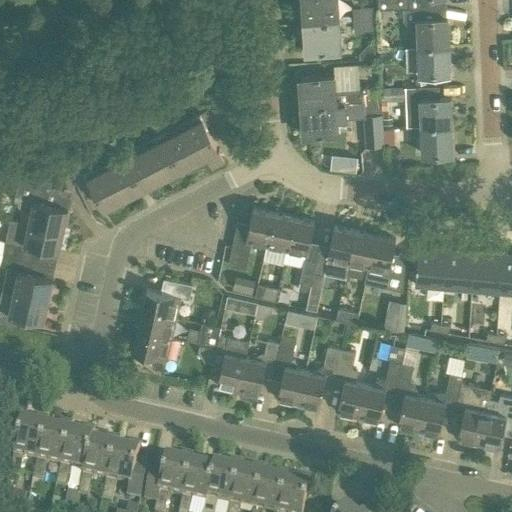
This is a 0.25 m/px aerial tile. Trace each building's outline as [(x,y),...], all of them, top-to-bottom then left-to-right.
[(304,0),(306,22),(339,20),(337,0),(304,0)] [(353,20),(374,18),(374,5),(352,6),(353,20)] [(479,19),(479,10),(458,11),(458,20),(479,19)] [(417,46),(449,44),(448,17),(416,18),(417,46)] [(374,18),(353,20),(354,32),(375,31),(374,18)] [(339,20),(306,22),(308,52),(340,50),(339,20)] [(384,36),(367,38),(370,59),(387,57),(384,36)] [(449,44),(417,46),(419,73),(450,72),(449,44)] [(303,106),(382,100),(381,88),(362,89),(362,86),(335,88),(334,74),(301,76),(303,106)] [(421,125),(452,124),(451,97),(416,98),(415,85),(382,87),(383,100),(406,99),(407,125),(421,125)] [(382,100),(303,106),(305,135),(338,133),(338,119),(365,117),(367,145),(383,144),(382,126),(383,126),(382,100)] [(180,121),(197,153),(205,149),(212,164),(225,158),(214,136),(223,132),(210,106),(180,121)] [(178,163),(197,153),(180,121),(161,131),(178,163)] [(452,124),(421,125),(422,153),(453,152),(452,124)] [(159,173),(178,163),(161,131),(142,140),(159,173)] [(139,183),(159,173),(142,140),(123,150),(139,183)] [(120,193),(139,183),(123,150),(103,160),(120,193)] [(102,202),(120,193),(103,160),(84,170),(103,208),(104,207),(102,202)] [(28,222),(62,229),(67,206),(45,201),(49,185),(19,178),(14,198),(20,208),(31,210),(28,221),(28,222)] [(265,246),(273,212),(252,207),(244,242),(265,246)] [(266,247),(285,251),(293,216),(273,212),(265,246),(266,247)] [(28,222),(28,221),(10,216),(2,252),(31,259),(34,245),(57,250),(62,229),(28,222)] [(314,271),(318,249),(308,247),(313,221),(293,216),(285,251),(305,255),(299,281),(311,283),(314,271)] [(346,264),(353,230),(334,225),(328,251),(318,249),(314,271),(324,273),(324,272),(345,277),(347,265),(346,264)] [(367,269),(375,234),(353,230),(346,264),(347,265),(367,269)] [(405,254),(392,252),(395,239),(375,234),(368,263),(367,269),(364,281),(405,290),(406,264),(404,264),(405,254)] [(420,243),(417,281),(445,283),(448,245),(448,243),(436,242),(436,244),(420,243)] [(448,245),(445,283),(472,285),(475,248),(476,245),(464,244),(464,247),(448,245)] [(475,248),(472,285),(500,287),(503,250),(504,247),(492,247),(492,249),(475,248)] [(511,250),(503,250),(500,287),(511,288),(511,250)] [(28,271),(31,259),(2,252),(0,260),(0,264),(7,266),(2,288),(47,298),(52,277),(28,271)] [(240,266),(242,256),(230,253),(228,264),(240,266)] [(141,308),(176,316),(180,296),(188,298),(191,283),(164,277),(161,291),(145,287),(141,308)] [(275,300),(279,286),(258,281),(255,295),(275,300)] [(42,320),(47,298),(2,288),(0,295),(0,315),(1,311),(42,320)] [(317,309),(321,291),(310,289),(306,307),(317,309)] [(171,336),(176,316),(141,308),(136,328),(171,336)] [(216,386),(238,391),(245,357),(246,357),(249,340),(230,336),(229,322),(221,321),(220,326),(219,326),(215,345),(216,346),(215,348),(224,350),(216,386)] [(430,328),(440,330),(441,323),(432,321),(430,328)] [(215,345),(219,326),(202,322),(197,341),(215,345)] [(451,324),(441,323),(440,330),(449,332),(451,324)] [(163,375),(171,336),(136,328),(131,351),(133,351),(129,368),(163,375)] [(486,339),(496,341),(497,333),(487,332),(486,339)] [(505,343),(506,335),(497,333),(496,341),(505,343)] [(297,405),(305,370),(296,368),(297,363),(294,359),(292,359),(297,337),(281,334),(279,341),(273,369),(282,371),(276,400),(297,405)] [(246,357),(245,357),(238,391),(239,391),(239,392),(241,396),(252,398),(255,396),(256,395),(259,395),(265,367),(273,369),(279,341),(267,339),(264,352),(261,351),(257,354),(256,359),(246,357)] [(335,377),(342,347),(327,344),(323,363),(313,372),(305,370),(297,405),(317,409),(326,374),(335,377)] [(356,419),(364,383),(355,381),(357,369),(352,368),(356,350),(342,347),(335,377),(344,379),(335,414),(356,419)] [(383,394),(393,396),(401,361),(390,358),(385,378),(380,377),(376,379),(374,386),(364,383),(356,419),(376,423),(383,394)] [(414,364),(402,361),(401,361),(393,396),(403,399),(395,428),(416,432),(424,396),(416,394),(417,388),(415,384),(409,383),(414,364)] [(460,379),(462,380),(463,374),(450,371),(445,391),(440,390),(436,393),(434,398),(424,396),(416,432),(437,437),(444,407),(453,409),(454,405),(460,379)] [(491,387),(462,380),(460,379),(454,405),(463,408),(456,441),(476,446),(488,397),(489,397),(491,387)] [(511,421),(511,395),(500,393),(499,399),(489,397),(488,397),(476,446),(497,451),(504,420),(511,421)] [(46,427),(48,419),(38,417),(36,425),(22,421),(14,456),(14,457),(10,476),(19,479),(24,459),(37,462),(38,462),(46,427)] [(47,464),(61,467),(69,432),(70,432),(71,425),(67,424),(61,423),(60,430),(46,427),(38,462),(37,462),(33,482),(43,484),(47,464)] [(69,432),(61,467),(56,487),(66,489),(71,469),(84,472),(85,472),(92,441),(95,430),(85,428),(83,435),(70,432),(69,432)] [(92,441),(85,472),(84,472),(83,476),(79,496),(89,498),(93,479),(107,482),(115,447),(116,447),(117,439),(109,438),(107,437),(106,444),(92,441)] [(128,497),(141,500),(148,470),(136,468),(141,445),(131,442),(129,450),(116,447),(115,447),(107,482),(102,501),(112,504),(117,484),(130,487),(128,497)] [(193,456),(183,454),(182,462),(167,458),(163,474),(151,471),(145,501),(157,503),(155,511),(165,511),(169,496),(183,499),(191,464),(192,464),(193,456)] [(207,504),(215,465),(216,465),(217,462),(207,459),(205,467),(192,464),(191,464),(183,499),(179,511),(190,511),(193,501),(206,504),(207,504)] [(229,468),(216,465),(215,465),(207,504),(206,504),(204,511),(214,511),(217,502),(230,505),(231,505),(239,470),(241,463),(240,463),(231,461),(229,468)] [(239,511),(240,507),(254,510),(254,511),(262,475),(263,475),(264,468),(254,466),(253,473),(239,470),(231,505),(230,505),(228,511),(239,511)] [(278,471),(276,478),(263,475),(262,475),(254,511),(254,510),(253,511),(278,511),(286,480),(286,481),(288,473),(278,471)] [(303,511),(311,479),(301,476),(300,484),(286,481),(286,480),(278,511),(303,511)]
